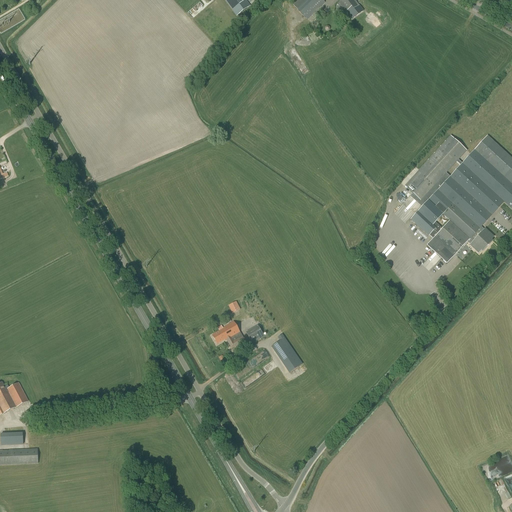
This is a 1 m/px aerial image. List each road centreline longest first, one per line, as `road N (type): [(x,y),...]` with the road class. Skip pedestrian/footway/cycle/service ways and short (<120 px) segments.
road 1 (primary): [(256,511),(0,70)]
road 2 (unclassified): [(284,508),(316,453),(511,242)]
road 3 (unclassified): [(284,508),(237,459),(101,222)]
road 4 (unclassified): [(101,222),(0,46)]
